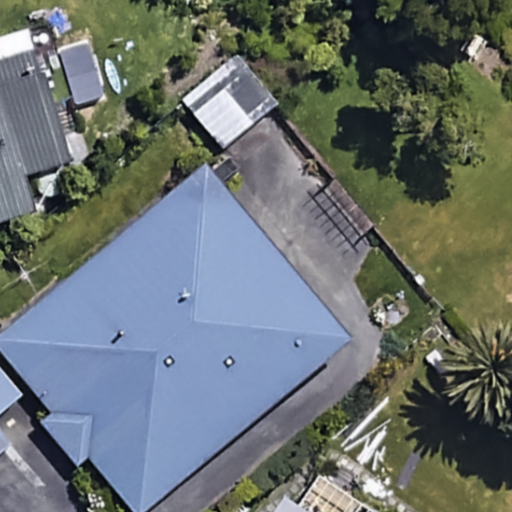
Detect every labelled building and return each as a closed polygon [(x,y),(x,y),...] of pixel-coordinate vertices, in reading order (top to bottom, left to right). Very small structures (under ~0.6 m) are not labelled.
[(59,161),(17,29),(0,34),(0,217),(24,210),(13,175),(59,161)] [(272,101),(242,66),(188,113),(217,148),(272,101)] [(132,511),(342,338),(199,167),(0,332),(0,353),(132,511)] [(0,402),(11,394),(0,380),(0,402)] [(366,511),(297,466),(266,511),(366,511)]
